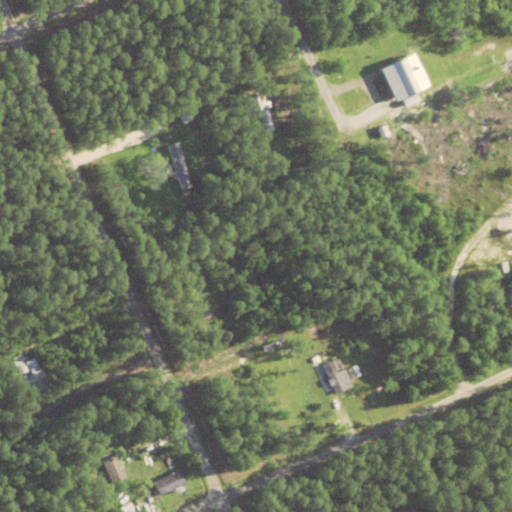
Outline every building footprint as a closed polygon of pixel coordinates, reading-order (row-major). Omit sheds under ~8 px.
[(376,72),(409,56),(424,88),(392,104),(376,72)] [(363,100),(365,104),(361,106),(362,108),(354,111),(353,109),(349,111),(347,107),(349,106),(347,102),(357,97),(359,102),(363,100)] [(394,112),(404,108),(407,116),(398,120),(394,112)] [(257,111),(264,109),(271,132),(264,134),(257,111)] [(178,118),(187,113),(191,120),(182,126),(178,118)] [(374,126),(384,121),(391,135),(380,140),(374,126)] [(145,132),(160,126),(160,124),(164,122),(167,129),(147,137),(145,132)] [(180,191),(177,180),(171,181),(169,173),(174,172),(166,146),(175,144),(189,189),(180,191)] [(254,337),(253,332),(252,332),(251,328),(253,327),(252,323),(257,322),(259,336),(254,337)] [(7,333),(15,328),(18,333),(10,338),(7,333)] [(63,344),(71,342),(76,358),(69,361),(63,344)] [(345,346),(351,343),(354,348),(348,352),(345,346)] [(53,357),(56,366),(54,366),(55,371),(50,373),(49,370),(47,370),(45,363),(47,362),(45,358),(50,356),(51,358),(53,357)] [(24,394),(22,387),(18,389),(14,378),(16,377),(11,364),(30,357),(41,388),(24,394)] [(310,360),(315,357),(318,362),(312,365),(310,360)] [(321,367),(329,364),(343,392),(335,396),(321,367)] [(345,371),(354,367),(359,376),(350,381),(345,371)] [(315,371),(320,370),(326,384),(322,386),(315,371)] [(100,462),(116,456),(120,465),(118,466),(124,480),(110,487),(100,462)] [(85,465),(93,461),(114,502),(107,506),(85,465)] [(157,498),(185,486),(178,469),(150,481),(157,498)]
